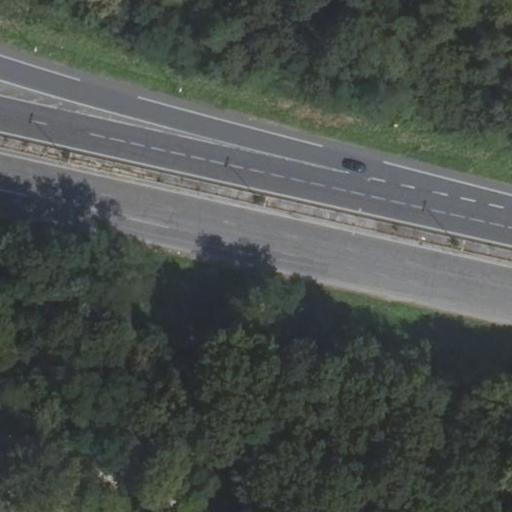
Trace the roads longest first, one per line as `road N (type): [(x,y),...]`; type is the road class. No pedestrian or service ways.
road 1 (trunk): [(511,204),(0,67)]
road 2 (trunk): [(511,223),(0,109)]
road 3 (trunk): [(168,211),(511,287)]
road 4 (trunk): [(0,173),(168,211)]
road 5 (trunk): [(0,204),(75,219),(168,211)]
